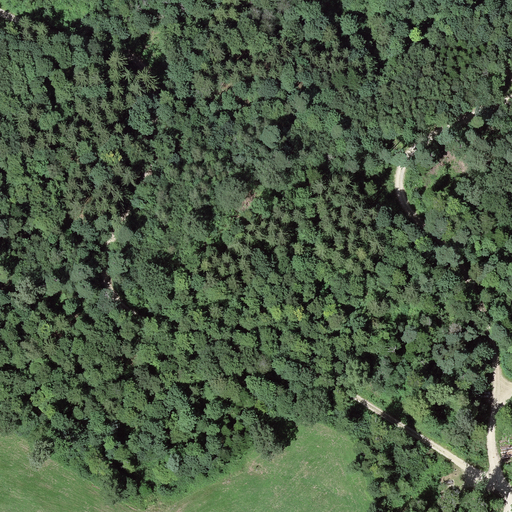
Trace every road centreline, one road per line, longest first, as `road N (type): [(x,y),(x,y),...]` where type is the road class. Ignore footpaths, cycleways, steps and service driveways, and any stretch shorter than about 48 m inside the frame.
road 1 (track): [(0,12),(134,55),(145,68),(156,133),(139,192),(108,247),(109,296),(142,320),(312,371),(502,484)]
road 2 (track): [(496,410),(493,348),(476,298),(457,258),(401,201),(398,171),(419,140),(511,97)]
road 3 (track): [(511,393),(496,410),(492,441),(511,503)]
